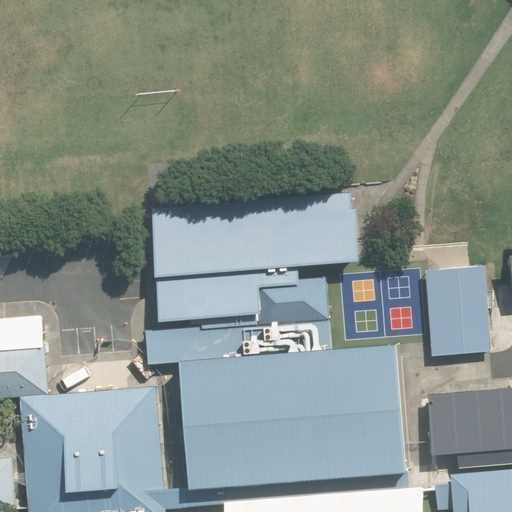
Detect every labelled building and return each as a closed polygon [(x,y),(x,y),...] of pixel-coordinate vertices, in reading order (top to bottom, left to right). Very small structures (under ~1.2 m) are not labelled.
[(150,210),(156,277),(299,265),(360,260),(355,209),(352,209),(351,193),(150,210)] [(300,278),(299,265),(156,277),(160,322),(330,307),(328,275),(300,278)] [(484,266),(426,271),(434,356),(492,350),(484,266)] [(334,349),(330,307),(160,322),(160,324),(145,326),(148,365),(178,362),(334,349)] [(0,509),(18,508),(14,456),(0,457),(0,394),(50,390),(46,338),(0,341),(0,509)] [(178,362),(189,490),(407,471),(396,344),(334,349),(178,362)] [(25,396),(32,509),(51,508),(51,511),(121,511),(121,503),(167,499),(160,387),(25,396)] [(511,391),(429,399),(436,470),(511,463),(511,391)] [(511,511),(511,463),(450,469),(453,511),(511,511)] [(168,511),(167,499),(121,503),(121,511),(168,511)]
